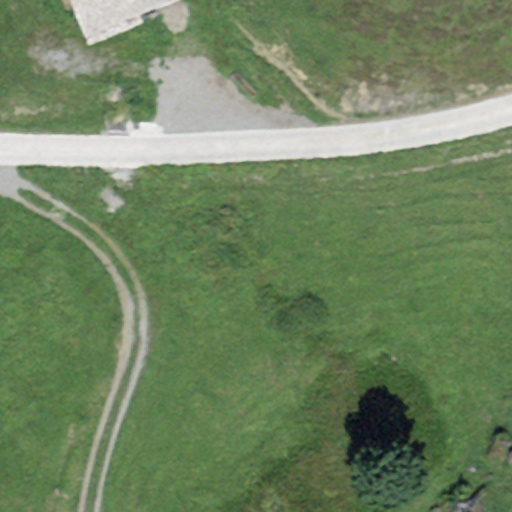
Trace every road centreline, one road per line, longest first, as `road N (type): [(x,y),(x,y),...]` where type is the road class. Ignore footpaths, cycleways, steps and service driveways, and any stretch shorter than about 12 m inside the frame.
road 1 (unclassified): [(511,109),(395,135),(318,142),(0,144)]
road 2 (track): [(0,179),(109,244),(135,291),(135,337),(87,511)]
road 3 (track): [(174,26),(223,143)]
